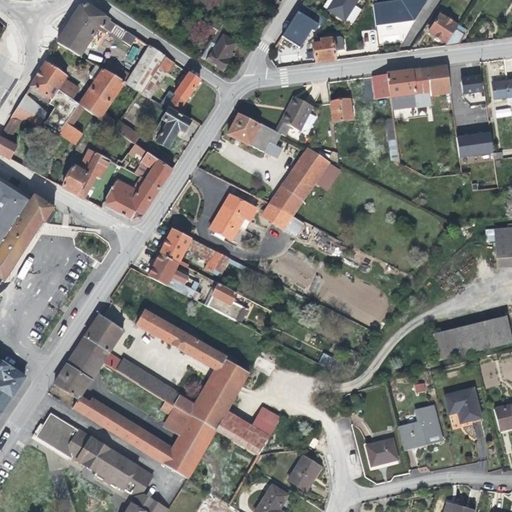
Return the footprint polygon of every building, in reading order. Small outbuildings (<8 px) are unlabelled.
[(132,0),(124,12),(130,16),(138,4),(132,0)] [(273,0),(270,5),(277,9),(281,3),(275,0),(273,0)] [(358,0),(333,0),(327,12),(344,23),(358,0)] [(427,0),(398,0),(373,3),(376,27),(413,22),(427,0)] [(130,46),(136,37),(87,5),(80,6),(63,33),(57,44),(80,57),(86,47),(98,28),(106,34),(107,31),(130,46)] [(313,22),(298,12),(282,37),(300,49),(311,30),(315,32),(318,25),(313,22)] [(318,14),(313,22),(318,25),(323,27),(328,20),(318,14)] [(446,43),(457,25),(440,14),(428,32),(446,43)] [(241,63),(242,63),(249,52),(224,36),(229,29),(222,25),(218,32),(198,19),(195,24),(215,37),(201,58),(222,72),(232,56),(241,62),(241,63)] [(444,46),(458,44),(465,35),(463,34),(465,30),(457,25),(446,43),(444,46)] [(315,64),(334,61),(332,39),(320,40),(320,44),(312,45),(315,64)] [(0,135),(9,140),(21,121),(43,126),(45,123),(59,132),(58,133),(76,145),(82,135),(71,126),(84,109),(134,144),(138,137),(118,123),(118,124),(103,114),(124,84),(149,99),(165,73),(166,74),(173,63),(149,46),(131,75),(108,62),(103,71),(96,67),(86,80),(87,84),(91,87),(78,105),(71,100),(78,89),(65,79),(66,77),(45,62),(0,135)] [(101,63),(103,58),(89,53),(88,58),(101,63)] [(429,97),(450,94),(449,85),(459,84),(456,65),(386,74),(371,76),(374,99),(389,98),(392,116),(416,113),(431,111),(429,97)] [(189,121),(176,114),(199,80),(189,72),(173,94),(169,92),(161,103),(167,107),(166,109),(155,102),(152,106),(166,114),(155,132),(160,135),(156,142),(168,149),(179,130),(184,133),(190,122),(189,121)] [(482,92),(480,75),(460,78),(463,95),(482,92)] [(511,80),(492,83),(494,99),(507,97),(508,106),(511,105),(511,80)] [(285,136),(290,126),(300,131),(301,129),(303,129),(306,130),(310,128),(316,117),(309,113),(313,106),(295,97),(293,97),(286,111),(280,121),(275,131),(285,136)] [(330,102),(333,122),(352,120),(349,99),(330,102)] [(495,110),(496,118),(511,116),(510,108),(495,110)] [(280,136),(264,128),(265,127),(260,125),(259,126),(237,115),(227,135),(250,147),(250,146),(264,153),(268,143),(275,147),(280,136)] [(386,120),(388,133),(392,161),(398,160),(393,119),(386,120)] [(16,146),(0,137),(0,155),(9,160),(16,146)] [(142,218),(160,190),(172,171),(135,144),(128,153),(141,163),(134,174),(140,178),(133,189),(116,180),(103,206),(104,206),(132,222),(142,218)] [(307,149),(269,204),(262,215),(283,229),(284,228),(295,236),(303,225),(292,216),(315,181),(326,189),(338,170),(328,163),(307,149)] [(62,188),(83,200),(95,178),(100,180),(110,161),(104,158),(106,155),(98,151),(96,154),(88,150),(79,166),(76,165),(75,167),(74,167),(62,188)] [(119,166),(124,169),(128,163),(123,160),(119,166)] [(0,278),(1,279),(12,261),(15,263),(41,221),(44,223),(53,207),(33,195),(28,203),(0,185),(0,278)] [(209,229),(215,232),(213,235),(223,241),(225,237),(231,240),(239,226),(246,229),(250,221),(257,209),(228,194),(209,229)] [(511,227),(493,229),(496,269),(511,268),(511,227)] [(171,229),(159,254),(147,277),(196,302),(200,295),(195,291),(198,285),(194,282),(190,289),(185,287),(189,278),(175,271),(178,264),(186,249),(206,259),(204,263),(207,264),(205,269),(220,277),(229,258),(171,229)] [(249,269),(244,266),(239,277),(244,280),(249,269)] [(213,286),(203,305),(240,324),(247,310),(235,304),(236,301),(233,299),(236,294),(210,280),(208,283),(213,286)] [(192,415),(215,430),(226,411),(249,374),(224,360),(226,357),(144,310),(135,326),(216,371),(196,405),(190,415),(192,415)] [(190,415),(196,405),(179,395),(175,389),(122,359),(122,361),(109,353),(123,331),(99,315),(90,329),(79,346),(103,362),(166,400),(176,406),(177,406),(190,415)] [(439,361),(511,342),(511,341),(506,316),(433,334),(439,361)] [(103,362),(79,346),(73,355),(66,365),(90,381),(103,362)] [(318,364),(337,374),(342,364),(323,354),(318,364)] [(0,415),(4,408),(6,409),(27,374),(0,357),(0,415)] [(78,400),(80,397),(90,381),(66,365),(54,384),(78,400)] [(481,418),(473,388),(443,396),(448,415),(458,412),(460,423),(481,418)] [(354,409),(360,408),(357,394),(351,396),(354,409)] [(105,428),(148,455),(157,441),(91,400),(89,403),(80,397),(78,400),(72,408),(105,428)] [(170,415),(176,406),(166,400),(160,409),(170,415)] [(511,428),(511,404),(494,409),(499,432),(508,429),(508,426),(511,426),(511,428)] [(180,435),(192,415),(190,415),(177,406),(164,426),(180,435)] [(215,430),(241,445),(258,455),(269,437),(280,419),(262,408),(251,426),(226,411),(215,430)] [(398,429),(404,449),(427,443),(426,439),(439,436),(432,408),(416,412),(419,424),(398,429)] [(87,432),(51,412),(36,435),(72,457),(85,435),(87,432)] [(187,479),(215,430),(192,415),(180,435),(171,449),(163,464),(187,479)] [(114,452),(85,435),(72,457),(104,477),(101,481),(110,486),(112,482),(130,494),(143,491),(152,476),(114,452)] [(371,467),(397,460),(392,439),(365,446),(371,467)] [(148,455),(163,464),(171,449),(157,441),(148,455)] [(224,473),(242,484),(252,467),(258,456),(258,455),(241,445),(224,473)] [(311,480),(319,466),(303,457),(288,481),(305,491),(312,480),(311,480)] [(281,511),(279,510),(288,496),(272,485),(254,511),(281,511)] [(166,511),(168,509),(144,495),(134,497),(125,511),(166,511)]
